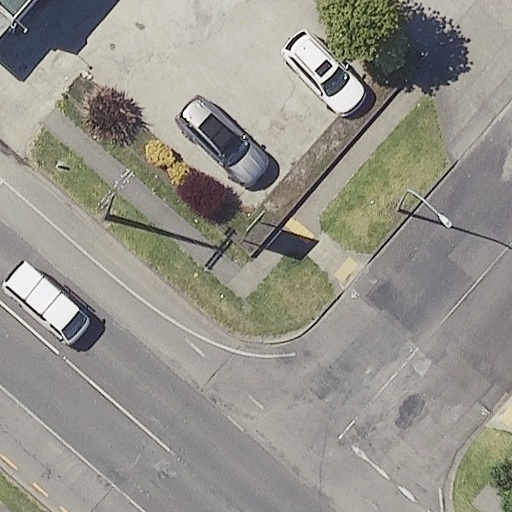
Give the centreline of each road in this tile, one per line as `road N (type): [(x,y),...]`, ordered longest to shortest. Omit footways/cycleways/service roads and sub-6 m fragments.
road 1 (residential): [(511,253),(282,511)]
road 2 (secondary): [(0,303),(238,511)]
